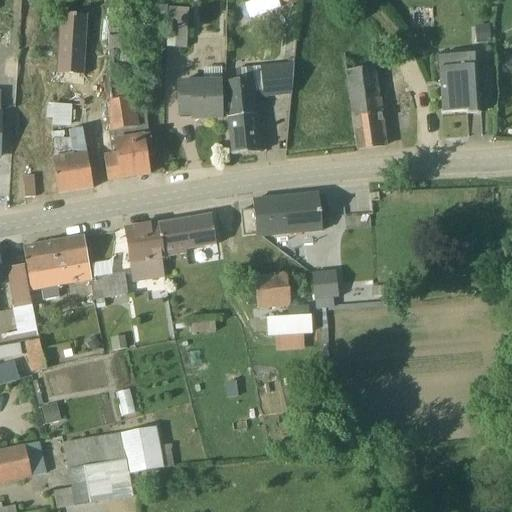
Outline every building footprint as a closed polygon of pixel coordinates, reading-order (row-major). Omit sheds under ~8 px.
[(153,8),(153,22),(165,23),(165,8),(153,8)] [(167,10),(165,49),(185,50),(187,11),(167,10)] [(86,18),(58,17),(54,77),(82,79),(86,18)] [(474,28),(475,46),(488,45),(487,27),(474,28)] [(132,100),(129,100),(129,51),(121,50),(120,31),(107,31),(108,100),(108,104),(107,104),(108,134),(107,135),(110,157),(102,159),(105,183),(147,177),(144,160),(150,159),(143,112),(135,113),(132,100)] [(355,152),(383,148),(373,69),(360,71),(357,53),(343,55),(355,152)] [(475,56),(436,58),(440,115),(465,114),(465,116),(479,115),(475,56)] [(497,70),(499,74),(506,74),(509,72),(511,63),(508,58),(502,57),(497,60),(497,70)] [(222,84),(230,158),(258,155),(253,102),(289,97),(291,66),(233,72),(234,83),(222,84)] [(177,117),(190,117),(190,121),(220,120),(218,71),(202,71),(202,82),(176,83),(177,117)] [(70,108),(45,107),(44,122),(51,122),(51,129),(69,130),(70,108)] [(49,160),(57,197),(91,191),(81,136),(82,135),(81,131),(66,134),(68,142),(63,142),(62,134),(50,135),(49,160)] [(31,179),(22,179),(23,200),(33,199),(31,179)] [(239,214),(241,240),(254,239),(255,240),(320,234),(317,197),(251,204),(252,213),(239,214)] [(156,227),(162,261),(184,256),(184,254),(214,248),(209,218),(156,227)] [(162,261),(156,227),(124,232),(132,286),(162,281),(159,262),(162,261)] [(21,251),(29,294),(40,293),(42,303),(57,300),(55,290),(89,284),(82,240),(21,251)] [(102,310),(101,302),(126,298),(122,277),(110,278),(110,275),(111,261),(107,265),(90,267),(92,285),(90,285),(93,311),(102,310)] [(22,268),(5,271),(12,312),(28,309),(22,268)] [(334,274),(311,277),(314,303),(336,300),(334,274)] [(252,280),(256,313),(288,310),(285,276),(282,276),(269,277),(269,279),(252,280)] [(0,338),(0,344),(4,344),(5,346),(35,340),(30,309),(10,313),(14,336),(0,338)] [(269,318),(269,339),(275,339),(276,351),(304,350),(304,335),(315,334),(314,316),(269,318)] [(122,339),(109,342),(111,355),(125,352),(122,339)] [(30,375),(44,372),(45,371),(37,343),(23,345),(30,375)] [(17,347),(0,350),(0,362),(20,359),(17,347)] [(61,347),(43,350),(45,363),(63,361),(61,347)] [(0,387),(17,383),(12,365),(0,368),(0,387)] [(133,416),(127,394),(115,397),(121,419),(133,416)] [(54,407),(39,411),(44,428),(59,424),(54,407)] [(170,448),(158,449),(154,431),(61,447),(68,492),(49,496),(51,511),(59,511),(136,500),(136,477),(171,471),(170,452),(170,448)] [(0,487),(30,481),(44,477),(37,446),(0,454),(0,487)]
